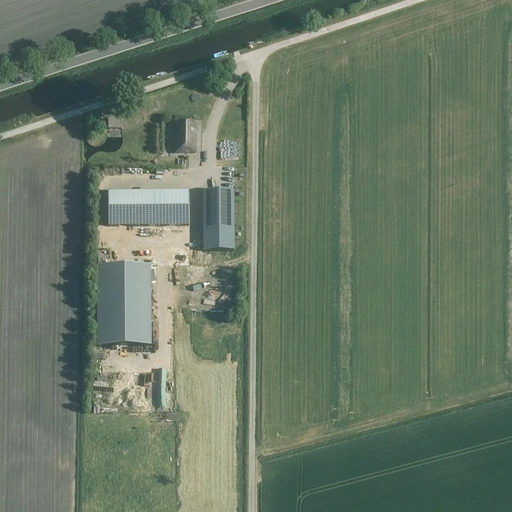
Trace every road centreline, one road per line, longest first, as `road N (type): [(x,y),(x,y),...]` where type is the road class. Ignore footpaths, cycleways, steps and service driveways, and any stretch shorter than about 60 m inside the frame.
road 1 (unclassified): [(0,135),(403,0)]
road 2 (unclassified): [(0,86),(267,0)]
